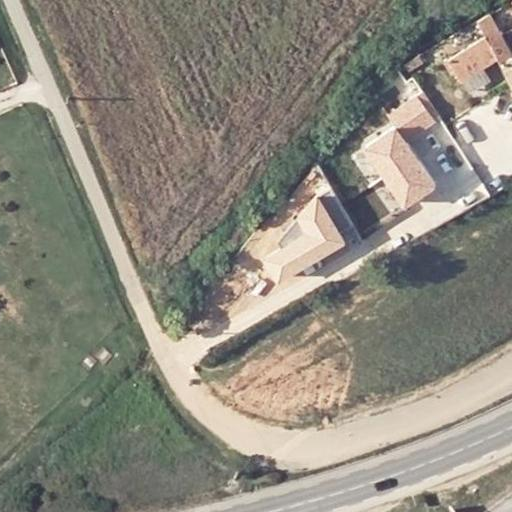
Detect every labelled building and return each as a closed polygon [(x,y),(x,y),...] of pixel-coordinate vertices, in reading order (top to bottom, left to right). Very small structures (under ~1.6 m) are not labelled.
[(475,7),(493,49),(511,83),(511,51),(487,0),(475,7)] [(493,49),(475,7),(463,14),(474,33),(484,54),(493,49)] [(441,49),(451,70),(484,54),(474,33),(441,49)] [(393,104),(409,135),(442,118),(427,87),(393,104)] [(400,120),(361,144),(399,206),(438,182),(400,120)] [(379,186),(349,197),(359,225),(389,215),(379,186)]
